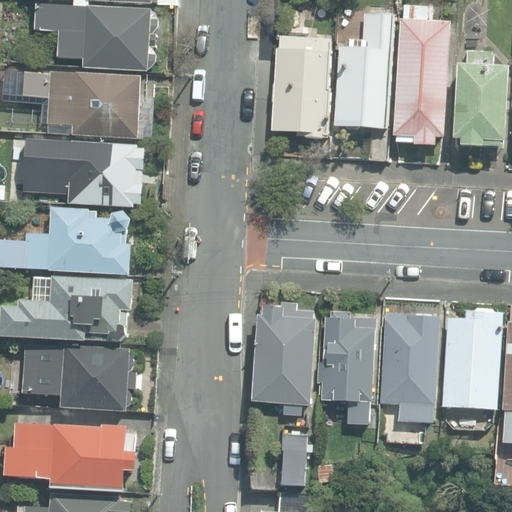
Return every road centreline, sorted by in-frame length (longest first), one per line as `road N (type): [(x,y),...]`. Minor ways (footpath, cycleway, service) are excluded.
road 1 (residential): [(219,235),(511,247)]
road 2 (residential): [(219,235),(232,0)]
road 3 (residential): [(206,442),(219,235)]
